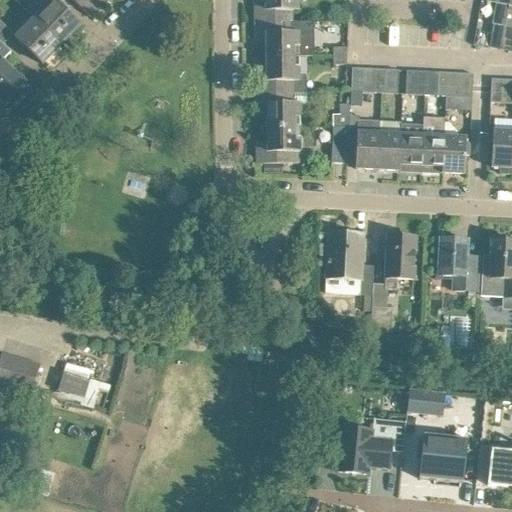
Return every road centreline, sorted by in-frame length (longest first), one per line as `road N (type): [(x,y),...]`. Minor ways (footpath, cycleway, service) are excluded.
road 1 (residential): [(303,199),(206,338),(187,343),(0,325)]
road 2 (residential): [(303,199),(260,197),(228,181),(220,0)]
road 3 (residential): [(511,210),(303,199)]
road 4 (residential): [(0,138),(19,132),(148,0)]
road 5 (residential): [(454,511),(283,486)]
